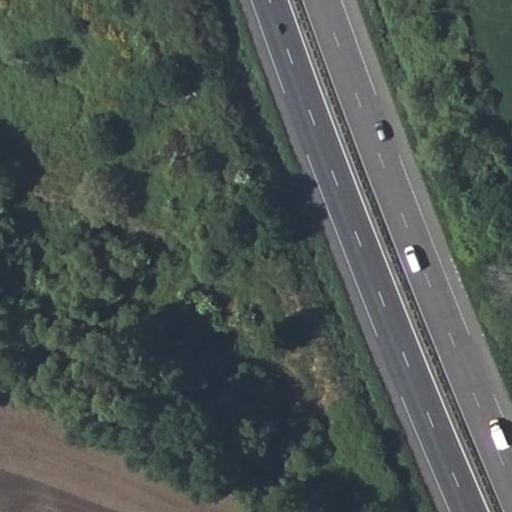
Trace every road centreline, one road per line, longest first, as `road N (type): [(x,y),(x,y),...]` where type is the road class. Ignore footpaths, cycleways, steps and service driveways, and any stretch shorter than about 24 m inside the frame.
road 1 (trunk): [(269,0),(471,511)]
road 2 (trunk): [(511,483),(322,0)]
